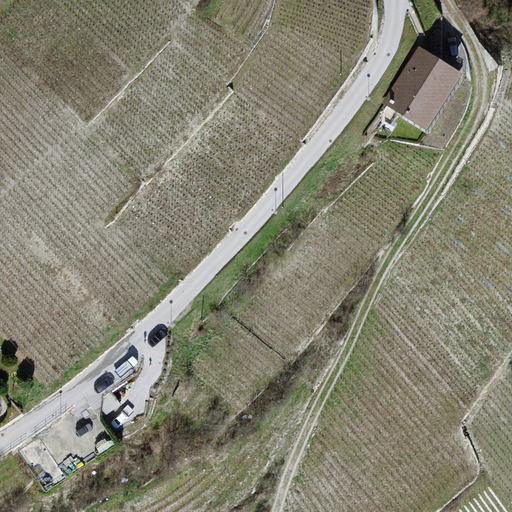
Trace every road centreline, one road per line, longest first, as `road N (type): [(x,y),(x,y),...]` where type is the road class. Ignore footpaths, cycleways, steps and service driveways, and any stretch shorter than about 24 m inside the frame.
road 1 (unclassified): [(381,0),(381,26),(354,89),(246,219),(49,401),(0,432)]
road 2 (track): [(435,0),(463,61),(464,88),(297,433),(269,511)]
